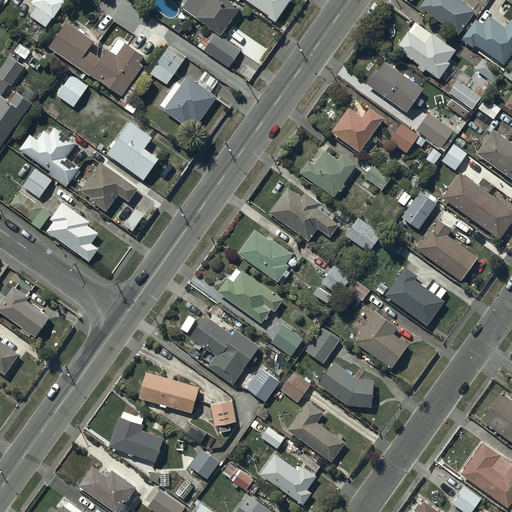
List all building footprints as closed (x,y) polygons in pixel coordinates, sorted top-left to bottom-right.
[(65,3),(61,0),(33,0),(32,2),(38,7),(31,16),(46,28),(65,3)] [(240,9),(227,0),(189,0),(184,9),(222,35),(240,9)] [(290,0),(247,0),(270,15),(269,17),(275,22),(290,0)] [(424,0),(419,7),(458,35),(475,11),(459,0),(424,0)] [(139,19),(141,20),(139,24),(137,22),(131,33),(147,44),(153,35),(162,41),(163,40),(176,49),(185,37),(171,27),(170,28),(162,23),(163,22),(155,17),(155,18),(147,13),(146,14),(143,12),(139,19)] [(476,19),(462,39),(473,47),(474,45),(492,58),(490,61),(496,65),(498,62),(503,66),(511,53),(511,20),(505,28),(489,16),(483,24),(476,19)] [(96,41),(68,22),(50,47),(123,96),(143,66),(139,64),(145,56),(120,39),(112,51),(109,50),(103,59),(90,51),(96,41)] [(395,48),(419,65),(417,68),(423,72),(425,70),(439,79),(450,64),(454,67),(463,55),(456,49),(456,50),(432,33),(425,43),(408,31),(395,48)] [(241,51),(217,34),(205,51),(229,68),(241,51)] [(31,52),(21,44),(15,52),(26,59),(31,52)] [(186,58),(170,47),(151,73),(167,84),(186,58)] [(25,67),(10,56),(0,70),(0,77),(12,86),(25,67)] [(482,58),(475,69),(494,83),(502,73),(482,58)] [(511,60),(502,75),(511,81),(511,60)] [(375,70),(366,83),(407,113),(423,89),(384,62),(377,71),(375,70)] [(153,78),(144,70),(137,79),(146,87),(153,78)] [(219,81),(206,72),(198,83),(211,92),(219,81)] [(88,87),(72,76),(58,96),(74,107),(88,87)] [(215,97),(189,78),(183,87),(178,83),(161,106),(165,109),(165,110),(192,130),(215,97)] [(457,80),(449,92),(472,109),(481,97),(457,80)] [(140,87),(134,82),(119,103),(125,108),(140,87)] [(11,103),(2,96),(0,98),(0,148),(32,103),(30,102),(36,94),(28,88),(22,96),(18,93),(11,103)] [(486,98),(478,108),(493,119),(501,109),(486,98)] [(137,109),(129,104),(126,109),(134,114),(137,109)] [(360,152),(384,118),(369,108),(368,110),(360,104),(355,112),(348,107),(331,132),(360,152)] [(60,114),(54,109),(50,114),(57,119),(60,114)] [(430,110),(416,130),(441,148),(453,131),(450,129),(452,126),(430,110)] [(153,138),(131,123),(118,142),(115,140),(110,146),(113,148),(109,154),(145,180),(159,160),(145,150),(153,138)] [(426,141),(401,123),(389,140),(407,153),(415,142),(421,147),(426,141)] [(89,135),(91,132),(83,126),(78,134),(90,143),(93,138),(89,135)] [(78,144),(55,128),(51,134),(45,130),(38,139),(31,134),(20,149),(51,172),(50,175),(67,188),(81,169),(67,158),(78,144)] [(511,142),(494,129),(477,153),(511,179),(511,142)] [(467,154),(454,144),(442,161),(455,170),(467,154)] [(442,154),(434,148),(426,159),(434,165),(442,154)] [(308,160),(299,173),(334,197),(339,190),(341,192),(344,186),(343,185),(357,164),(343,155),(339,161),(324,151),(314,165),(308,160)] [(139,189),(102,163),(82,191),(92,198),(91,200),(107,212),(120,195),(130,202),(139,189)] [(373,165),(364,177),(382,190),(391,178),(373,165)] [(52,181),(36,169),(24,186),(40,198),(52,181)] [(511,209),(460,173),(442,198),(500,239),(511,221),(511,209)] [(407,185),(417,189),(421,179),(411,175),(407,185)] [(287,188),(269,212),(308,241),(318,229),(330,238),(339,225),(316,208),(319,204),(305,193),(301,198),(287,188)] [(52,214),(21,192),(10,207),(41,229),(52,214)] [(437,204),(420,192),(402,217),(418,229),(437,204)] [(91,222),(63,202),(51,220),(55,223),(49,231),(90,261),(99,249),(92,245),(99,234),(88,227),(91,222)] [(145,216),(136,210),(125,226),(133,232),(145,216)] [(358,217),(345,236),(369,252),(382,233),(358,217)] [(452,229),(437,219),(416,249),(461,281),(477,257),(447,236),(452,229)] [(254,230),(237,254),(278,283),(289,266),(285,263),(292,254),(271,239),(270,241),(254,230)] [(387,234),(380,245),(395,255),(403,245),(387,234)] [(334,265),(321,284),(337,296),(351,277),(334,265)] [(405,266),(384,295),(427,326),(444,302),(441,300),(447,291),(435,282),(428,291),(414,280),(418,275),(405,266)] [(241,271),(237,268),(228,279),(227,278),(217,291),(261,323),(271,310),(275,313),(285,300),(243,269),(241,271)] [(355,280),(347,290),(363,301),(370,290),(355,280)] [(30,298),(15,288),(0,307),(0,311),(24,329),(22,332),(31,338),(33,335),(37,338),(51,318),(27,302),(30,298)] [(361,331),(353,343),(391,370),(410,344),(393,333),(398,326),(367,304),(358,317),(362,320),(356,327),(361,331)] [(211,319),(204,315),(189,338),(207,349),(201,358),(210,364),(208,367),(234,384),(259,346),(236,331),(242,322),(219,307),(211,319)] [(304,340),(283,324),(270,341),(291,357),(304,340)] [(323,364),(340,340),(323,327),(305,351),(323,364)] [(0,370),(6,375),(20,355),(0,340),(0,370)] [(356,378),(334,362),(317,384),(346,405),(372,408),(375,380),(356,378)] [(261,369),(247,389),(266,402),(280,382),(261,369)] [(200,389),(148,374),(140,398),(161,405),(160,408),(166,410),(167,406),(193,413),(200,389)] [(310,386),(294,374),(281,390),(296,403),(310,386)] [(511,400),(502,392),(483,417),(511,437),(511,400)] [(231,400),(211,405),(215,426),(219,425),(221,433),(230,431),(229,424),(236,423),(231,400)] [(324,413),(307,401),(287,430),(332,461),(345,442),(317,423),(324,413)] [(123,418),(119,417),(110,447),(158,462),(165,438),(143,431),(145,426),(142,425),(144,419),(125,413),(123,418)] [(268,425),(259,437),(277,450),(285,438),(268,425)] [(511,463),(482,443),(462,471),(508,504),(511,505),(511,463)] [(202,448),(189,466),(208,480),(222,463),(202,448)] [(274,454),(261,474),(304,503),(311,492),(308,490),(317,476),(303,466),(299,471),(274,454)] [(92,466),(79,487),(115,511),(119,511),(136,488),(112,471),(107,477),(92,466)] [(237,467),(228,479),(246,491),(254,479),(237,467)] [(170,473),(161,473),(161,486),(170,486),(170,473)] [(194,487),(185,481),(176,493),(184,499),(194,487)] [(470,511),(480,498),(465,487),(454,503),(467,511),(470,511)] [(161,490),(149,506),(156,511),(182,511),(185,508),(161,490)] [(271,511),(247,495),(235,511),(271,511)] [(59,511),(53,507),(49,511),(89,511),(86,510),(84,511),(70,501),(66,506),(65,505),(60,511),(59,511)] [(440,511),(424,501),(416,511),(440,511)]
